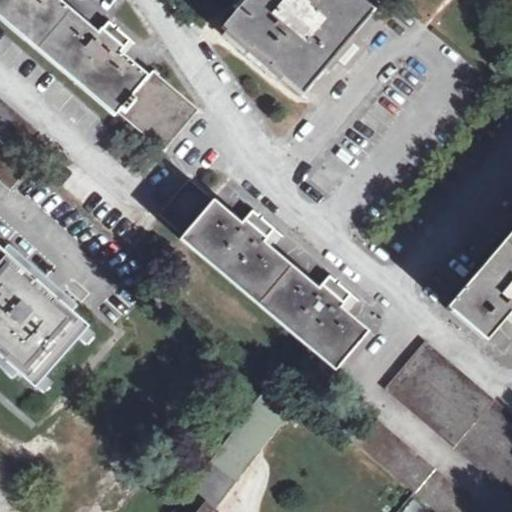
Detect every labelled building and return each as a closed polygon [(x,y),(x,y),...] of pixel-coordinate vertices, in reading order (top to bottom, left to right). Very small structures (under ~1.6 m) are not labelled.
[(0,0),(0,10),(165,151),(199,110),(153,71),(147,77),(120,54),(132,40),(109,21),(98,34),(56,0),(0,0)] [(246,0),(222,29),(249,52),(251,49),(270,66),(268,68),(302,96),(372,13),(356,0),(246,0)] [(346,69),(383,25),(373,17),(336,60),(346,69)] [(0,139),(20,157),(39,135),(0,100),(0,139)] [(0,139),(0,180),(12,190),(31,167),(20,157),(0,139)] [(190,180),(161,215),(339,367),(368,331),(340,308),(351,295),(329,276),(318,289),(264,242),(274,229),(253,211),(242,224),(213,200),(211,202),(200,193),(202,190),(190,180)] [(0,238),(0,357),(35,388),(89,327),(0,248),(0,246),(4,242),(0,238)] [(511,239),(451,311),(487,340),(510,314),(511,316),(511,239)] [(511,417),(425,343),(387,388),(511,494),(511,417)] [(267,385),(184,496),(201,511),(200,511),(213,511),(294,406),(267,385)] [(357,415),(343,432),(438,511),(485,511),(377,420),(371,426),(357,415)] [(360,470),(335,505),(344,511),(357,511),(378,483),(360,470)] [(428,511),(415,500),(404,511),(428,511)]
